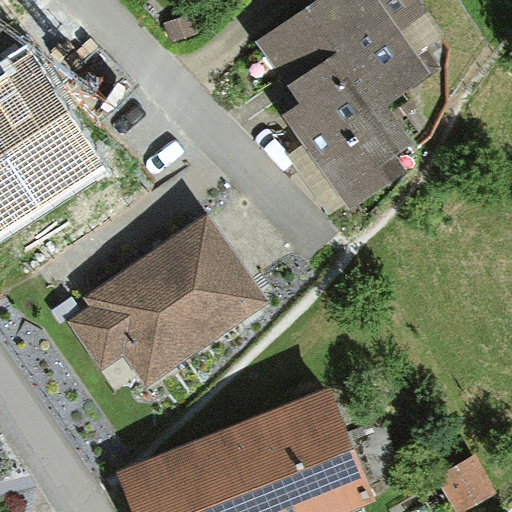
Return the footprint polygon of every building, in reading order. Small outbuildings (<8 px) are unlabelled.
[(278,113),(347,211),(406,169),(396,155),(416,141),(390,106),(445,67),(434,52),(451,41),(421,0),(312,0),(252,43),(294,102),(278,113)] [(0,229),(100,167),(29,54),(0,72),(0,229)] [(123,355),(145,387),(270,301),(206,208),(82,294),(88,303),(66,319),(101,370),(123,355)] [(336,390),(123,475),(138,511),(348,511),(379,500),(336,390)] [(465,451),(433,482),(459,511),(463,511),(492,482),(465,451)]
